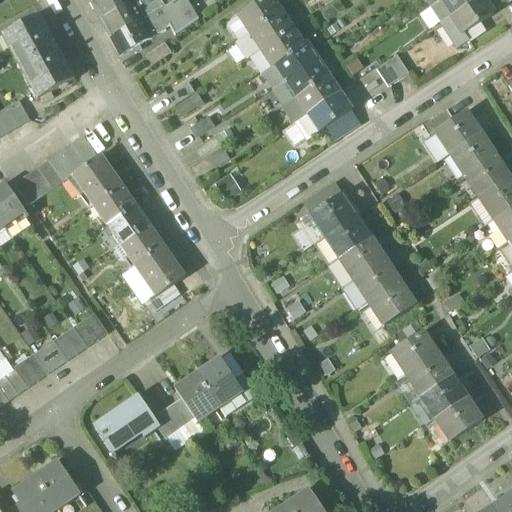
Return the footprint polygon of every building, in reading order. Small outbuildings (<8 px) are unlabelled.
[(99,0),(90,5),(100,22),(131,5),(141,1),(140,0),(99,0)] [(142,0),(141,1),(131,5),(141,23),(161,12),(176,3),(173,0),(164,0),(150,9),(144,0),(142,0)] [(181,0),(176,3),(161,12),(170,28),(169,29),(175,39),(198,23),(184,0),(181,0)] [(266,0),(238,18),(250,36),(281,15),(270,0),(266,0)] [(418,0),(427,13),(430,10),(440,4),(440,3),(437,0),(418,0)] [(441,27),(451,20),(481,0),(444,0),(440,3),(440,4),(430,10),(441,27)] [(494,17),(482,0),(481,0),(451,20),(462,37),(464,36),(481,25),(494,17)] [(110,40),(141,23),(131,5),(100,22),(110,40)] [(164,32),(169,29),(170,28),(161,12),(141,23),(110,40),(120,58),(132,52),(138,49),(151,41),(165,34),(164,32)] [(292,32),(281,15),(250,36),(261,53),(292,32)] [(37,102),(38,103),(74,83),(39,18),(2,38),(3,39),(4,38),(10,50),(9,51),(30,89),(31,89),(38,101),(37,102)] [(228,25),(239,43),(250,36),(238,18),(228,25)] [(462,37),(451,20),(441,27),(457,51),(468,43),(464,36),(462,37)] [(464,36),(468,43),(470,46),(487,35),(481,25),(464,36)] [(302,48),(292,32),(261,53),(272,69),(306,47),(305,46),(302,48)] [(247,62),(251,59),(261,53),(250,36),(239,43),(236,45),(247,62)] [(145,59),(152,68),(171,56),(164,46),(145,59)] [(317,63),(306,47),(272,69),(272,70),(275,68),(286,84),(317,63)] [(272,69),(261,53),(251,59),(262,76),(272,69)] [(397,59),(386,65),(398,83),(408,77),(397,59)] [(364,71),(357,60),(345,68),(352,79),(364,71)] [(317,63),(286,84),(297,101),(328,80),(317,63)] [(388,90),(398,83),(386,65),(376,72),(388,90)] [(272,69),(262,76),(273,92),(286,84),(275,68),(272,70),(272,69)] [(328,80),(297,101),(308,117),(339,97),(328,80)] [(284,109),(297,101),(286,84),(273,92),(284,109)] [(168,99),(174,109),(194,96),(188,86),(168,99)] [(196,95),(174,110),(182,121),(203,107),(196,95)] [(339,97),(308,117),(319,135),(325,131),(351,114),(339,97)] [(295,126),(308,117),(297,101),(284,109),(283,109),(295,126)] [(0,141),(30,124),(19,105),(0,115),(0,141)] [(422,129),(429,139),(434,135),(452,123),(445,113),(422,129)] [(325,131),(335,146),(360,129),(351,114),(325,131)] [(434,135),(450,158),(481,137),(466,114),(452,123),(434,135)] [(306,144),(319,135),(308,117),(295,126),(306,144)] [(189,132),(195,142),(214,130),(208,120),(189,132)] [(306,144),(295,126),(281,135),(293,152),(306,144)] [(434,135),(429,139),(421,144),(436,167),(450,158),(434,135)] [(495,159),(481,137),(450,158),(464,180),(495,159)] [(84,141),(72,149),(86,169),(97,161),(84,141)] [(74,177),(86,169),(72,149),(61,157),(74,177)] [(230,162),(222,150),(207,160),(215,172),(230,162)] [(72,178),(74,177),(61,157),(49,165),(63,185),(72,178)] [(72,178),(94,210),(121,190),(100,159),(97,161),(86,169),(74,177),(72,178)] [(510,181),(495,159),(464,180),(479,202),(510,181)] [(51,193),(63,185),(49,165),(38,173),(51,193)] [(40,200),(51,193),(38,173),(26,181),(40,200)] [(242,196),(230,176),(214,187),(226,206),(242,196)] [(28,208),(40,200),(26,181),(15,189),(28,208)] [(511,211),(511,184),(510,181),(479,202),(494,224),(511,211)] [(303,207),(310,218),(341,197),(334,186),(303,207)] [(4,188),(0,190),(0,224),(4,230),(24,216),(4,188)] [(135,210),(121,190),(94,210),(107,229),(135,210)] [(310,218),(325,240),(356,220),(341,197),(310,218)] [(149,230),(135,210),(107,229),(121,249),(149,230)] [(511,211),(494,224),(499,233),(508,246),(511,243),(511,211)] [(33,229),(24,216),(4,230),(12,243),(33,229)] [(313,248),(325,240),(310,218),(298,225),(313,248)] [(371,242),(356,220),(325,240),(340,262),(371,242)] [(3,230),(0,232),(0,250),(11,242),(3,230)] [(163,249),(149,230),(121,249),(135,269),(163,249)] [(500,252),(508,246),(499,233),(491,239),(493,242),(500,252)] [(385,264),(371,242),(340,262),(354,285),(385,264)] [(508,246),(500,252),(498,253),(511,274),(511,251),(508,246)] [(184,281),(163,249),(135,269),(156,300),(174,288),(184,281)] [(327,271),(341,293),(354,285),(340,262),(327,271)] [(400,286),(385,264),(354,285),(369,307),(400,286)] [(282,279),(269,287),(277,298),(289,289),(282,279)] [(356,315),(358,314),(369,307),(354,285),(341,293),(356,315)] [(415,309),(400,286),(369,307),(384,329),(415,309)] [(151,304),(158,314),(180,298),(174,288),(156,300),(151,304)] [(75,318),(86,311),(78,300),(67,307),(75,318)] [(298,303),(285,311),(293,323),(306,316),(298,303)] [(373,337),(384,329),(369,307),(358,314),(373,337)] [(94,318),(74,331),(87,351),(108,338),(94,318)] [(29,351),(41,342),(33,329),(20,338),(29,351)] [(74,331),(54,345),(67,365),(87,351),(74,331)] [(402,362),(410,375),(437,358),(422,335),(391,355),(398,365),(402,362)] [(482,341),(469,349),(477,363),(490,354),(482,341)] [(54,345),(34,358),(47,378),(67,365),(54,345)] [(229,357),(219,364),(232,382),(242,375),(229,357)] [(14,372),(28,391),(47,378),(34,358),(14,372)] [(452,380),(437,358),(410,375),(406,378),(412,387),(417,385),(425,397),(452,380)] [(402,362),(398,365),(406,378),(410,375),(402,362)] [(219,364),(198,378),(219,409),(239,395),(240,394),(232,382),(219,364)] [(14,372),(0,382),(0,393),(8,405),(28,391),(14,372)] [(239,395),(246,406),(257,399),(242,375),(232,382),(240,394),(239,395)] [(197,424),(219,409),(198,378),(176,393),(182,402),(196,421),(197,424)] [(412,387),(406,378),(395,385),(409,407),(421,400),(412,387)] [(466,402),(452,380),(425,397),(421,400),(427,410),(431,407),(440,420),(466,402)] [(417,385),(412,387),(421,400),(425,397),(417,385)] [(239,395),(219,409),(226,420),(246,406),(239,395)] [(95,430),(110,453),(139,433),(144,441),(159,431),(153,422),(138,400),(95,430)] [(421,400),(409,407),(424,430),(425,429),(435,422),(427,410),(421,400)] [(182,402),(172,409),(186,428),(196,421),(182,402)] [(481,424),(466,402),(440,420),(435,422),(441,432),(446,429),(454,442),(481,424)] [(427,410),(435,422),(440,420),(431,407),(427,410)] [(181,432),(186,428),(172,409),(163,416),(176,435),(181,432)] [(166,442),(176,435),(163,416),(153,422),(159,431),(166,442)] [(186,428),(181,432),(190,445),(192,448),(207,438),(197,424),(196,421),(186,428)] [(435,422),(425,429),(440,451),(450,445),(441,432),(435,422)] [(446,429),(441,432),(450,445),(454,442),(446,429)] [(176,435),(166,442),(175,455),(190,445),(181,432),(176,435)] [(57,466),(35,481),(56,511),(58,511),(79,498),(57,466)] [(55,511),(56,511),(35,481),(14,496),(20,504),(25,511),(55,511)] [(319,511),(308,495),(287,510),(288,511),(319,511)] [(511,511),(511,497),(491,511),(489,511),(511,511)]
